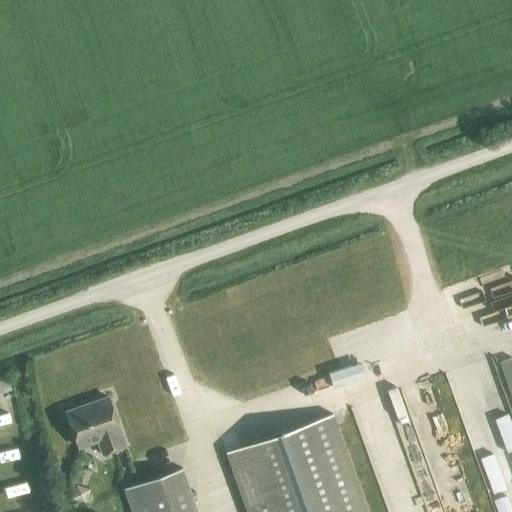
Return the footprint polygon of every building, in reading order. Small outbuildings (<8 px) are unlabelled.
[(346,321),(353,347),(368,343),(362,317),(346,321)] [(404,375),(390,382),(397,398),(412,391),(404,375)] [(102,453),(125,445),(120,432),(108,396),(66,411),(79,446),(98,440),(102,453)] [(367,511),(332,413),(226,451),(247,511),(367,511)] [(0,449),(27,441),(23,430),(0,436),(0,449)] [(124,487),(132,511),(197,511),(181,467),(124,487)] [(511,511),(511,479),(501,483),(509,511),(511,511)] [(85,501),(89,488),(75,483),(71,497),(85,501)] [(29,511),(34,501),(14,493),(10,504),(29,511)]
